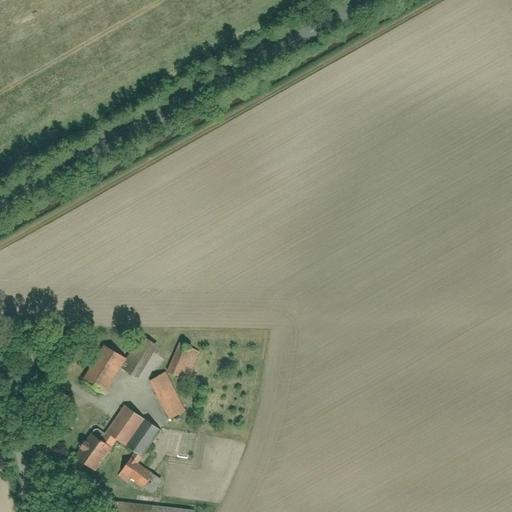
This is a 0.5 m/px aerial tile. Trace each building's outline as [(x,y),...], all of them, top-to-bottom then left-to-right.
[(137,376),(157,344),(143,335),(123,367),(137,376)] [(200,350),(180,342),(169,370),(188,378),(200,350)] [(106,344),(85,378),(106,392),(127,358),(106,344)] [(186,410),(166,371),(150,379),(170,418),(186,410)] [(126,404),(107,430),(118,439),(127,445),(146,419),(126,404)] [(146,419),(127,445),(136,452),(142,455),(161,429),(146,419)] [(113,446),(118,439),(107,430),(102,438),(113,446)] [(93,432),(76,455),(96,469),(113,446),(102,438),(93,432)] [(136,452),(133,457),(138,461),(142,455),(136,452)] [(131,476),(145,486),(155,473),(138,461),(133,457),(119,475),(128,481),(131,476)] [(155,473),(145,486),(155,493),(164,479),(155,473)] [(196,511),(196,509),(116,501),(114,511),(196,511)]
